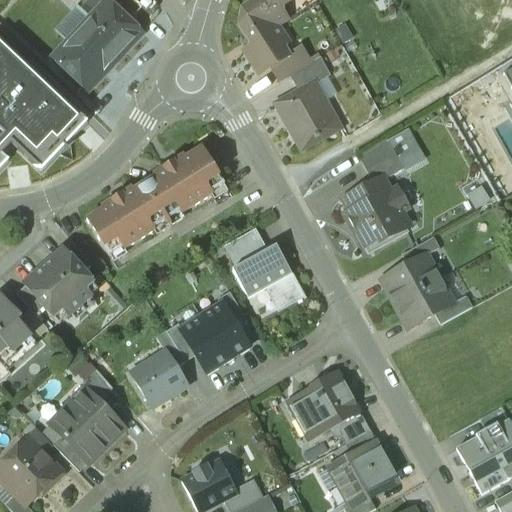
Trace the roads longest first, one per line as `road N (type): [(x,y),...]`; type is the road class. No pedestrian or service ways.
road 1 (residential): [(191,80),(240,123),(349,325)]
road 2 (track): [(280,192),(511,48)]
road 3 (residential): [(349,325),(165,437),(131,479)]
road 4 (residential): [(0,214),(68,201),(191,80)]
road 5 (residential): [(349,325),(451,511)]
